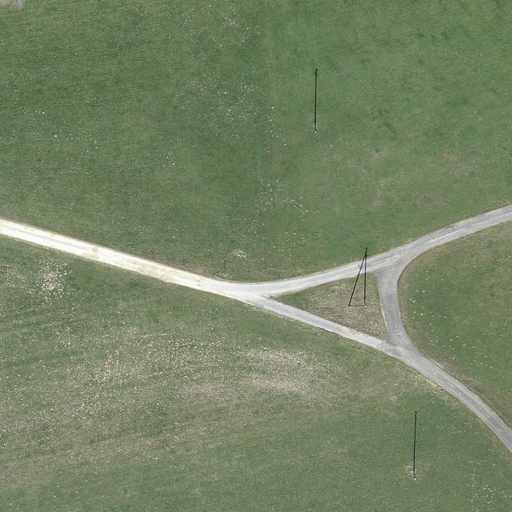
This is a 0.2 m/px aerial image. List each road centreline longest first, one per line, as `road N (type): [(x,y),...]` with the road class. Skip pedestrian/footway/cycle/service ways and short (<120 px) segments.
road 1 (track): [(241,293),(407,355),(511,441)]
road 2 (track): [(511,213),(392,258),(241,293)]
road 3 (track): [(0,226),(241,293)]
